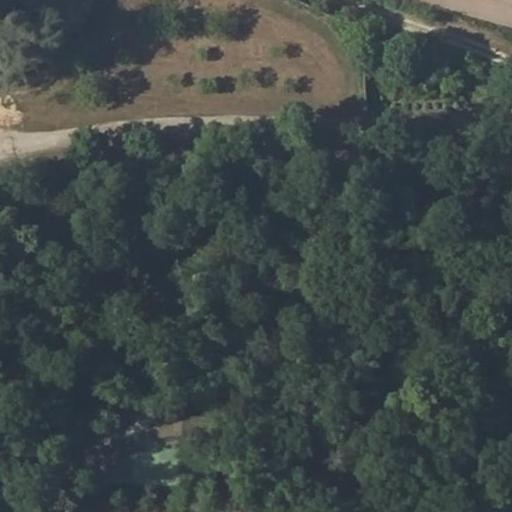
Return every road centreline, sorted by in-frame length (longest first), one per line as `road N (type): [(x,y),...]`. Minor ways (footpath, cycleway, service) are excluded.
road 1 (track): [(511,118),(135,134),(0,150)]
road 2 (unclassified): [(511,61),(363,0)]
